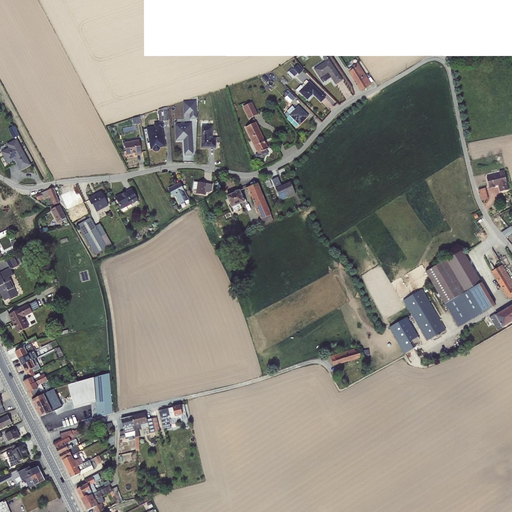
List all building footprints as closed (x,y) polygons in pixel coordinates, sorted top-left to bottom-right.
[(325,61),(313,69),(320,79),(321,78),(323,82),(322,83),(323,83),(331,78),(336,85),(342,80),(326,56),(329,54),(321,43),(316,46),(323,57),(322,57),(325,61)] [(354,69),(349,72),(361,91),(371,85),(358,63),(353,66),(354,69)] [(298,65),(293,69),(299,75),(303,70),(298,65)] [(292,68),(287,73),(289,75),(288,76),(291,79),(292,78),(297,74),(292,68)] [(282,77),(280,80),(285,85),(288,82),(282,77)] [(301,86),(296,90),(298,93),(299,92),(307,100),(313,95),(321,102),(325,98),(309,81),(305,85),(304,84),(302,86),(301,86)] [(287,95),(285,98),(290,104),(296,98),(288,90),(285,93),(287,95)] [(196,101),(183,102),(184,115),(189,115),(190,119),(197,119),(196,101)] [(252,102),(243,107),(249,119),(258,114),(252,102)] [(292,106),(284,114),(287,118),(297,127),(299,125),(299,126),(309,116),(298,106),(295,109),(292,106)] [(163,108),(158,110),(159,121),(164,121),(169,121),(168,111),(167,108),(163,108)] [(154,127),(147,128),(149,143),(148,143),(149,149),(153,149),(153,150),(155,152),(158,151),(160,149),(159,147),(165,146),(162,128),(163,128),(163,122),(154,124),(154,127)] [(202,126),(202,147),(215,148),(215,138),(212,138),(212,126),(211,126),(211,124),(204,123),(204,126),(202,126)] [(256,123),(245,128),(257,153),(258,153),(258,154),(256,155),(258,160),(261,158),(265,156),(268,154),(266,150),(268,148),(256,123)] [(190,124),(176,125),(177,140),(184,139),(185,154),(192,153),(190,124)] [(14,126),(8,129),(13,139),(19,135),(14,126)] [(9,149),(2,152),(7,163),(15,159),(21,170),(30,165),(16,139),(6,144),(9,149)] [(139,140),(124,143),(127,155),(136,153),(136,155),(142,154),(139,140)] [(500,175),(486,178),(489,187),(489,188),(495,187),(495,186),(498,186),(499,192),(508,190),(504,170),(499,171),(500,175)] [(278,177),(272,180),(280,200),(295,194),(290,182),(281,186),(278,177)] [(194,181),(193,189),(196,189),(196,194),(206,195),(206,194),(211,192),(212,184),(194,181)] [(270,181),(264,183),(266,189),(272,187),(270,181)] [(180,183),(169,189),(172,197),(175,196),(180,205),(185,202),(187,205),(190,203),(180,183)] [(257,183),(247,187),(263,225),(273,220),(257,183)] [(60,203),(56,194),(53,188),(41,193),(36,195),(38,200),(50,195),(54,205),(60,203)] [(486,188),(478,190),(481,201),(489,199),(486,188)] [(132,189),(115,198),(123,213),(128,210),(126,207),(138,201),(132,189)] [(235,193),(227,196),(233,211),(234,211),(235,211),(241,209),(240,208),(241,208),(240,205),(246,202),(243,193),(241,194),(239,191),(238,190),(235,192),(235,193)] [(94,196),(88,199),(92,205),(93,205),(96,212),(109,206),(102,193),(97,196),(95,198),(94,196)] [(59,205),(51,210),(59,225),(63,223),(62,221),(65,220),(65,218),(66,218),(59,205)] [(108,248),(95,227),(90,218),(77,225),(95,256),(108,248)] [(100,224),(95,227),(108,248),(112,246),(100,224)] [(511,227),(511,226),(501,233),(505,238),(511,233),(511,227)] [(16,240),(11,243),(15,250),(19,247),(16,240)] [(458,296),(481,283),(462,251),(426,272),(438,292),(445,304),(458,296)] [(0,292),(3,299),(8,297),(9,300),(18,296),(9,277),(13,275),(11,270),(19,266),(15,258),(7,262),(9,268),(0,272),(0,292)] [(511,281),(502,265),(491,272),(508,299),(511,296),(511,281)] [(458,296),(445,304),(458,327),(495,305),(481,283),(458,296)] [(422,290),(403,301),(427,341),(445,330),(422,290)] [(36,301),(9,314),(18,333),(29,327),(24,317),(32,313),(32,312),(39,308),(36,301)] [(495,315),(489,318),(497,330),(502,327),(502,328),(504,327),(511,322),(511,306),(496,317),(495,315)] [(407,318),(389,328),(404,354),(422,344),(407,318)] [(30,344),(29,345),(15,352),(18,359),(34,351),(35,350),(34,348),(32,348),(30,344)] [(355,349),(330,356),(333,365),(337,364),(338,365),(361,358),(359,350),(356,351),(355,349)] [(34,351),(18,359),(22,365),(35,359),(38,357),(34,351)] [(35,359),(22,365),(27,375),(34,372),(40,369),(35,359)] [(34,372),(27,375),(28,379),(23,382),(26,387),(46,377),(44,374),(40,376),(39,373),(35,375),(34,372)] [(109,373),(68,385),(74,407),(96,401),(97,418),(112,414),(109,373)] [(46,377),(26,387),(32,400),(42,395),(40,392),(44,390),(41,384),(47,381),(46,377)] [(42,395),(32,400),(32,401),(34,403),(34,404),(36,407),(35,407),(37,410),(38,413),(39,413),(40,416),(40,417),(52,412),(43,394),(42,395)] [(165,409),(158,410),(163,430),(170,428),(169,424),(183,421),(182,420),(187,419),(184,405),(165,409)] [(145,412),(132,416),(135,431),(135,435),(135,437),(139,437),(138,430),(141,429),(140,425),(147,423),(145,412)] [(0,429),(12,423),(8,415),(0,419),(0,429)] [(135,431),(132,416),(121,419),(124,431),(125,437),(125,438),(135,435),(135,431)] [(157,417),(152,419),(155,432),(160,431),(157,417)] [(111,423),(105,425),(106,432),(114,430),(111,423)] [(15,429),(4,435),(8,442),(13,440),(14,440),(20,437),(17,432),(16,432),(15,429)] [(59,455),(78,446),(79,446),(75,438),(82,435),(79,429),(74,431),(73,430),(71,431),(59,434),(62,439),(53,443),(59,455)] [(11,449),(7,451),(11,467),(19,463),(19,462),(28,457),(24,450),(25,449),(24,445),(17,449),(14,445),(10,447),(11,449)] [(78,446),(59,455),(62,461),(78,453),(80,451),(78,446)] [(67,472),(83,464),(78,453),(62,461),(67,472)] [(99,456),(90,460),(91,462),(94,460),(97,465),(102,462),(99,456)] [(83,464),(67,472),(71,478),(80,473),(81,475),(93,469),(89,460),(83,464)] [(26,479),(40,472),(38,467),(31,471),(29,468),(19,473),(17,470),(0,478),(0,482),(11,478),(15,485),(26,479)] [(40,472),(26,479),(28,483),(32,481),(34,486),(44,481),(40,472)] [(81,498),(91,493),(96,491),(93,484),(101,479),(98,473),(85,480),(87,484),(76,489),(81,498)] [(91,493),(81,498),(84,505),(102,496),(110,492),(112,491),(112,490),(110,485),(92,494),(91,493)] [(112,491),(110,492),(112,497),(113,497),(115,496),(116,498),(121,496),(117,487),(112,490),(112,491)] [(102,496),(84,505),(87,511),(93,508),(95,511),(100,511),(104,510),(101,503),(104,502),(102,496)] [(148,496),(135,498),(139,506),(151,500),(148,496)] [(0,502),(0,511),(10,511),(5,500),(0,502)]
